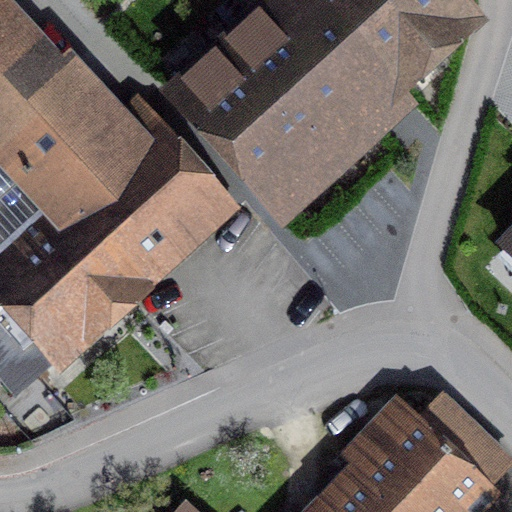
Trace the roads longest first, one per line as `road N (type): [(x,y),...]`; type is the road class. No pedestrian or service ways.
road 1 (residential): [(0,492),(31,492),(235,411),(431,351)]
road 2 (residential): [(431,351),(447,208),(503,0)]
